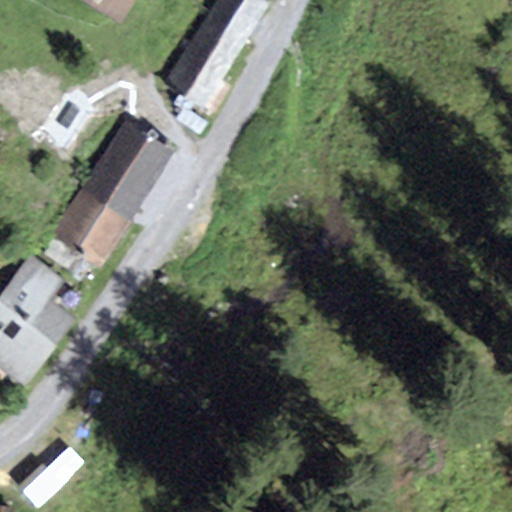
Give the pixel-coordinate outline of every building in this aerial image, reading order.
[(95,0),(118,14),(127,0),(95,0)] [(215,109),(228,88),(217,82),(266,2),(262,0),(218,0),(170,82),(215,109)] [(131,123),(88,190),(127,215),(171,149),(131,123)] [(127,215),(88,190),(45,254),(82,279),(97,257),(102,260),(130,217),(127,215)] [(34,263),(20,282),(56,309),(70,290),(34,263)] [(0,358),(12,368),(24,351),(34,358),(65,316),(56,309),(20,282),(0,309),(0,358)]
